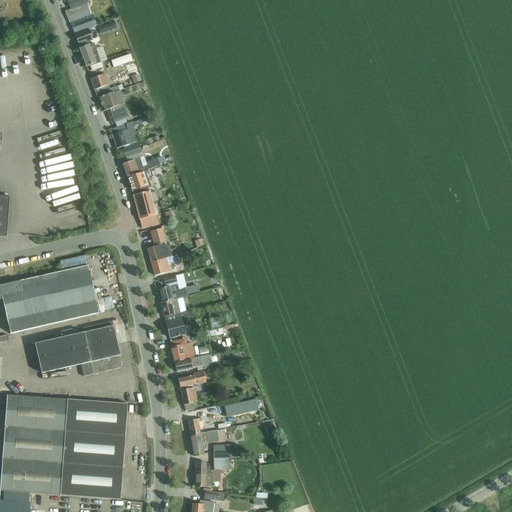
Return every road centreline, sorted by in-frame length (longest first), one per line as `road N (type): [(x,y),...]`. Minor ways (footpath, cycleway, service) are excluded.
road 1 (residential): [(158,511),(155,399),(121,240)]
road 2 (residential): [(121,240),(127,220),(120,192),(47,0)]
road 3 (unclassified): [(0,260),(102,237),(121,240)]
